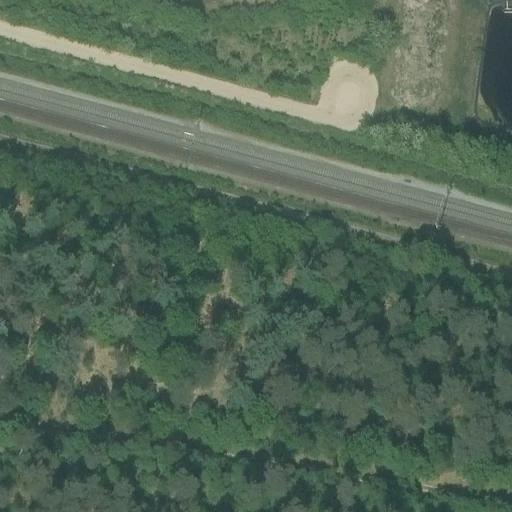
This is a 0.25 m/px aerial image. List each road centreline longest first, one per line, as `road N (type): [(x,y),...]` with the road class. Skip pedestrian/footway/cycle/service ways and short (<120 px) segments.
road 1 (track): [(0,144),(511,280)]
road 2 (track): [(0,417),(511,501)]
